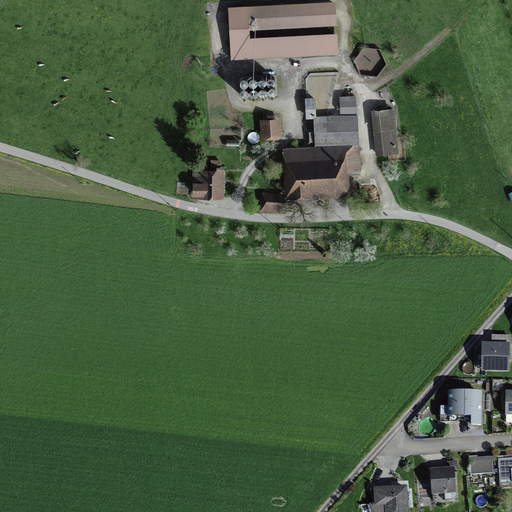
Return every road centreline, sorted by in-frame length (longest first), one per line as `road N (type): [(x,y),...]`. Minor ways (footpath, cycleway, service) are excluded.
road 1 (residential): [(511,255),(425,217),(280,221),(230,214),(0,149)]
road 2 (residential): [(511,300),(380,447)]
road 3 (residential): [(511,438),(380,447)]
